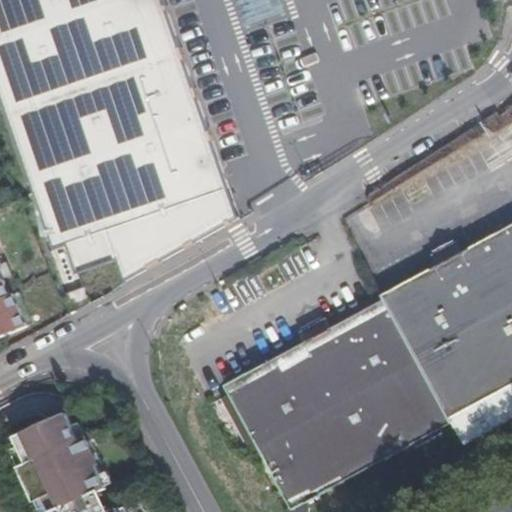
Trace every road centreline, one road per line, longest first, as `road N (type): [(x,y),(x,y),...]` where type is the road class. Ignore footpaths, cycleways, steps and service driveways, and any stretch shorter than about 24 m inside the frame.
road 1 (residential): [(111,330),(511,70)]
road 2 (unknown): [(284,222),(261,167),(260,108),(277,72),(307,46),(380,14),(434,12),(448,27),(466,103)]
road 3 (unknown): [(324,195),(343,264),(203,363)]
road 4 (residential): [(205,511),(111,330)]
